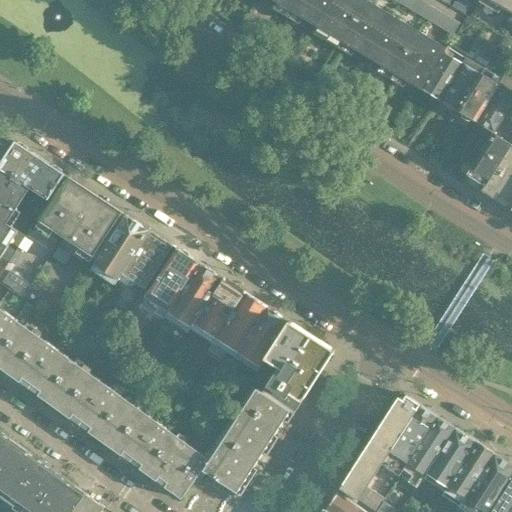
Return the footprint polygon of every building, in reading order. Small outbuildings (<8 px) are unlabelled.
[(330,0),(272,0),(315,26),(330,0)] [(394,15),(368,0),(330,0),(315,26),(369,58),(394,15)] [(459,24),(420,0),(394,0),(453,35),(459,24)] [(511,0),(487,0),(511,13),(511,0)] [(448,47),(394,15),(369,58),(423,91),(445,51),(448,47)] [(464,22),(483,33),(486,26),(468,15),(464,22)] [(511,41),(501,35),(497,42),(501,44),(498,49),(511,57),(511,41)] [(448,47),(445,51),(423,91),(440,101),(465,58),(448,47)] [(465,58),(440,101),(458,112),(481,73),(483,68),(466,58),(465,58)] [(483,68),(481,73),(458,112),(461,114),(461,117),(468,122),(471,120),(476,123),(502,80),(483,68)] [(502,80),(476,123),(492,133),(511,102),(511,76),(506,73),(502,80)] [(511,145),(492,133),(466,175),(484,186),(480,191),(494,199),(497,194),(501,196),(500,203),(511,210),(511,208),(511,145)] [(40,158),(15,142),(0,165),(0,169),(23,184),(40,158)] [(68,177),(40,158),(23,184),(29,188),(47,200),(51,203),(68,177)] [(23,184),(0,169),(0,209),(11,217),(29,188),(23,184)] [(93,257),(122,212),(68,177),(51,203),(39,221),(93,257)] [(0,209),(0,258),(1,257),(8,262),(16,251),(8,246),(10,242),(18,247),(25,236),(7,224),(11,217),(0,209)] [(122,212),(93,257),(97,260),(94,264),(118,280),(149,231),(150,231),(122,212)] [(173,245),(150,231),(149,231),(118,280),(140,295),(173,245)] [(164,318),(199,263),(177,248),(148,291),(163,301),(156,312),(164,318)] [(195,322),(223,278),(200,262),(199,263),(164,318),(188,333),(190,328),(195,322)] [(213,343),(246,292),(223,278),(195,322),(210,331),(205,338),(213,343)] [(235,357),(239,351),(267,306),(246,292),(213,343),(209,349),(222,359),(227,351),(235,357)] [(267,306),(239,351),(252,360),(248,366),(249,367),(256,372),(289,320),(267,306)] [(0,368),(3,370),(32,331),(0,308),(0,368)] [(335,350),(289,320),(256,372),(257,372),(252,380),(264,390),(295,412),(335,350)] [(210,331),(195,322),(190,328),(205,338),(210,331)] [(82,367),(32,331),(3,370),(19,383),(23,378),(40,391),(37,395),(53,407),(82,367)] [(252,360),(239,351),(235,357),(231,362),(245,371),(249,367),(248,366),(252,360)] [(133,404),(82,367),(53,407),(70,419),(73,415),(91,427),(88,432),(104,443),(133,404)] [(241,495),(278,438),(295,412),(264,390),(262,392),(256,388),(210,460),(184,441),(159,477),(167,483),(164,487),(181,499),(202,470),(218,481),(221,477),(227,480),(224,485),(241,495)] [(419,404),(406,395),(405,397),(399,398),(398,397),(340,488),(358,500),(386,457),(419,404)] [(159,477),(184,441),(133,404),(104,443),(121,456),(124,452),(142,464),(139,469),(156,481),(159,477)] [(437,416),(419,404),(386,457),(395,463),(390,470),(399,476),(403,468),(437,416)] [(417,487),(422,478),(455,427),(437,416),(403,468),(412,474),(408,481),(417,487)] [(449,485),(477,441),(455,427),(422,478),(444,492),(449,485)] [(0,471),(19,445),(0,431),(0,471)] [(494,453),(477,441),(449,485),(466,496),(494,453)] [(0,488),(9,495),(36,457),(19,445),(0,471),(0,488)] [(486,511),(511,471),(511,464),(494,453),(466,496),(478,506),(474,511),(475,511),(486,511)] [(18,511),(20,511),(52,469),(36,457),(9,495),(18,501),(13,508),(18,511)] [(73,511),(87,494),(52,469),(20,511),(73,511)] [(511,471),(486,511),(507,511),(511,505),(511,471)] [(392,487),(375,476),(359,502),(374,511),(395,511),(397,510),(383,501),(392,487)] [(366,511),(337,492),(326,509),(330,511),(366,511)] [(103,511),(102,511),(105,507),(87,494),(73,511),(103,511)]
